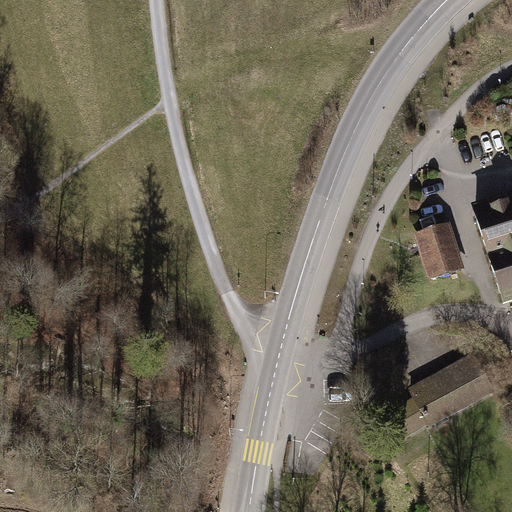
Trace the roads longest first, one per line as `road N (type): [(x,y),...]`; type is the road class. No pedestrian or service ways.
road 1 (secondary): [(280,352),(367,105),(449,0)]
road 2 (residential): [(511,71),(482,89),(406,169),(369,237),(336,343),(302,358)]
road 3 (track): [(157,0),(170,105),(211,250),(235,307),(261,334)]
road 4 (residential): [(302,358),(357,352),(431,317),(485,317),(511,334)]
road 5 (secondary): [(250,511),(280,352)]
